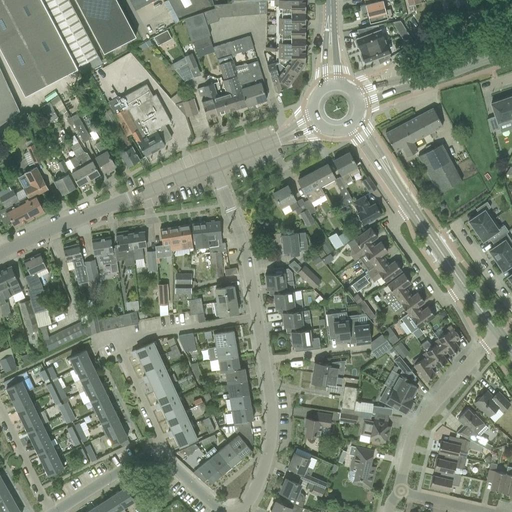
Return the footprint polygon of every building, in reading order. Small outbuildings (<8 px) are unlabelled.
[(2,0),(0,0),(0,49),(24,96),(35,90),(47,84),(2,0)] [(2,0),(47,84),(62,77),(77,69),(76,67),(41,0),(2,0)] [(41,0),(76,67),(98,56),(68,0),(41,0)] [(75,0),(103,53),(135,36),(115,0),(75,0)] [(130,0),(136,10),(154,0),(130,0)] [(213,4),(211,0),(168,0),(177,17),(213,4)] [(273,48),(266,47),(265,47),(265,51),(278,51),(278,62),(267,65),(272,81),(274,91),(277,90),(280,91),(281,89),(287,87),(286,85),(288,82),(290,83),(302,67),(300,66),(302,63),(305,63),(305,57),(307,55),(305,53),(305,48),(307,45),(305,43),(305,32),(307,30),(305,28),(305,22),(307,20),(305,18),(305,6),(307,4),(305,2),(304,0),(273,0),(273,7),(278,7),(278,37),(273,37),(273,48)] [(406,0),(409,10),(415,9),(414,4),(426,1),(426,0),(406,0)] [(258,1),(251,2),(252,15),(259,14),(258,1)] [(266,14),(266,1),(258,1),(259,14),(266,14)] [(365,5),(360,6),(361,13),(367,11),(370,24),(392,18),(390,11),(385,12),(382,1),(365,5)] [(245,15),(244,2),(237,3),(238,16),(245,15)] [(252,15),(251,2),(244,2),(245,15),(252,15)] [(237,3),(231,4),(230,4),(232,17),(238,16),(237,3)] [(225,17),(223,4),(213,5),(214,9),(218,18),(225,17)] [(230,4),(223,4),(225,17),(232,17),(230,4)] [(214,9),(208,11),(212,23),(219,21),(218,18),(214,9)] [(208,11),(202,13),(206,25),(212,23),(208,11)] [(210,35),(206,25),(202,13),(183,19),(191,42),(192,41),(209,35),(209,36),(210,35)] [(399,35),(407,32),(400,21),(392,23),(399,35)] [(360,51),(384,41),(378,25),(365,28),(367,35),(356,39),(356,41),(354,41),(357,48),(359,47),(360,51)] [(167,31),(153,38),(157,46),(171,39),(167,31)] [(407,32),(399,35),(407,47),(414,43),(407,32)] [(209,35),(192,41),(195,50),(211,44),(209,36),(209,35)] [(241,39),(245,51),(253,48),(249,36),(241,39)] [(245,51),(241,39),(231,42),(235,54),(245,51)] [(138,46),(141,52),(152,45),(148,40),(138,46)] [(384,41),(360,51),(361,54),(360,55),(362,61),(364,61),(364,62),(376,57),(379,64),(390,57),(384,41)] [(231,42),(225,44),(229,56),(230,55),(235,54),(231,42)] [(225,44),(219,46),(222,58),(229,56),(225,44)] [(222,58),(219,46),(212,48),(216,60),(217,60),(222,58)] [(184,57),(189,70),(197,66),(192,53),(184,57)] [(229,56),(222,58),(217,60),(219,65),(223,78),(226,77),(235,74),(236,74),(236,73),(230,55),(229,56)] [(189,70),(184,57),(171,64),(174,70),(184,81),(193,78),(189,70)] [(259,68),(250,71),(254,85),(251,86),(257,103),(266,100),(264,93),(267,92),(264,83),(259,68)] [(0,124),(19,111),(0,69),(0,124)] [(242,71),(236,73),(236,74),(235,74),(240,89),(241,89),(246,106),(257,103),(251,86),(254,85),(250,71),(243,74),(242,71)] [(226,77),(227,79),(237,109),(246,106),(241,89),(240,89),(235,74),(226,77)] [(237,109),(227,79),(221,81),(226,94),(221,95),(227,112),(237,109)] [(119,99),(118,96),(107,102),(126,136),(132,133),(145,157),(165,146),(156,129),(158,129),(165,142),(171,138),(164,125),(170,122),(156,94),(152,96),(146,84),(119,99)] [(227,112),(221,95),(216,97),(212,84),(207,86),(217,116),(227,112)] [(217,116),(207,86),(197,89),(199,97),(204,95),(206,100),(201,102),(203,109),(206,119),(217,116)] [(57,96),(49,102),(51,106),(52,108),(54,106),(61,102),(57,96)] [(194,98),(183,102),(175,104),(186,117),(198,113),(194,98)] [(511,121),(503,99),(491,104),(495,116),(487,119),(490,132),(500,129),(499,125),(511,121)] [(49,102),(41,108),(48,124),(57,118),(52,108),(51,106),(49,102)] [(402,125),(385,134),(394,151),(402,147),(403,149),(413,144),(412,142),(442,126),(438,117),(433,108),(402,125)] [(109,110),(103,113),(116,136),(122,132),(109,110)] [(80,120),(73,124),(83,143),(90,139),(80,120)] [(126,149),(119,154),(126,167),(139,160),(124,134),(119,137),(126,149)] [(40,141),(34,144),(42,160),(48,157),(40,141)] [(114,166),(101,142),(95,145),(100,155),(95,158),(103,172),(114,166)] [(34,163),(42,160),(34,144),(27,147),(34,163)] [(426,152),(418,156),(429,178),(432,184),(438,194),(446,189),(462,181),(456,171),(451,162),(442,144),(426,152)] [(99,175),(92,162),(87,154),(84,152),(75,156),(89,180),(99,175)] [(359,172),(356,166),(349,153),(333,161),(345,184),(352,181),(350,177),(359,172)] [(89,180),(75,156),(70,160),(74,168),(75,167),(77,170),(71,173),(78,186),(89,180)] [(76,187),(62,161),(58,164),(64,176),(53,182),(60,196),(76,187)] [(340,177),(335,180),(327,165),(312,172),(320,188),(334,180),(336,185),(343,197),(348,194),(340,177)] [(36,167),(25,173),(17,177),(27,196),(28,199),(32,197),(34,202),(37,200),(35,196),(47,189),(36,167)] [(320,188),(312,172),(298,180),(306,196),(308,200),(303,203),(307,210),(310,214),(315,211),(313,207),(326,200),(320,188)] [(369,193),(376,188),(368,177),(361,181),(369,193)] [(287,186),(273,193),(280,208),(284,215),(292,211),(294,210),(295,210),(299,208),(296,202),(295,202),(287,186)] [(13,191),(8,193),(7,193),(14,206),(17,205),(25,222),(44,212),(37,200),(34,202),(32,197),(28,199),(27,196),(18,200),(13,191)] [(14,206),(7,193),(0,197),(0,198),(5,208),(0,210),(0,216),(4,224),(11,220),(14,227),(25,222),(17,205),(14,206)] [(358,213),(357,213),(362,224),(367,222),(368,224),(374,221),(373,219),(381,215),(375,204),(370,206),(364,196),(352,202),(358,213)] [(476,231),(493,219),(487,209),(490,207),(486,202),(475,209),(479,214),(468,222),(472,228),(473,227),(476,231)] [(310,214),(307,210),(299,214),(306,227),(314,222),(310,214)] [(500,228),(493,219),(476,231),(482,241),(489,237),(492,242),(507,231),(504,226),(500,228)] [(210,222),(205,223),(207,239),(208,247),(208,249),(209,253),(210,253),(212,277),(222,276),(222,275),(220,251),(226,251),(225,243),(221,243),(219,221),(214,222),(214,220),(210,221),(210,222)] [(205,223),(191,224),(193,241),(195,241),(196,248),(208,247),(207,239),(205,223)] [(178,226),(181,250),(192,248),(189,225),(178,226)] [(181,250),(178,226),(159,229),(162,249),(170,247),(171,251),(181,250)] [(351,249),(350,255),(354,261),(358,258),(362,255),(372,248),(368,243),(372,241),(377,237),(370,227),(354,239),(357,244),(351,249)] [(335,233),(327,238),(335,249),(350,240),(345,231),(338,236),(335,233)] [(507,231),(492,242),(495,246),(488,251),(492,258),(493,257),(496,261),(511,249),(511,242),(505,233),(507,231)] [(144,232),(130,234),(132,249),(133,260),(143,259),(141,247),(146,247),(144,232)] [(296,234),(281,235),(282,237),(280,237),(280,238),(280,243),(281,244),(282,244),(283,252),(289,251),(290,256),(298,256),(296,241),(305,240),(304,233),(296,234)] [(117,244),(113,244),(114,247),(114,250),(116,260),(123,259),(124,265),(133,264),(133,260),(132,249),(130,234),(115,236),(117,244)] [(110,237),(91,240),(93,250),(94,257),(98,256),(98,260),(101,260),(102,264),(108,263),(109,263),(109,264),(110,264),(116,263),(116,260),(114,250),(114,247),(112,247),(110,237)] [(325,238),(318,243),(326,254),(333,250),(325,238)] [(362,255),(358,258),(368,273),(382,262),(379,257),(382,255),(387,251),(380,242),(375,245),(372,248),(362,255)] [(78,244),(63,248),(66,262),(72,261),(75,276),(76,276),(78,284),(89,282),(85,265),(83,266),(82,259),(78,244)] [(511,249),(496,261),(498,264),(497,265),(502,271),(511,264),(511,249)] [(323,250),(318,253),(321,258),(326,254),(323,250)] [(155,257),(155,251),(146,251),(148,271),(157,271),(156,257),(155,257)] [(36,273),(46,268),(39,253),(23,261),(30,275),(25,277),(30,289),(27,290),(30,300),(34,314),(48,310),(47,304),(41,285),(36,273)] [(317,254),(310,258),(314,265),(321,261),(317,254)] [(94,260),(84,262),(85,265),(89,282),(98,280),(94,260)] [(386,267),(382,262),(368,273),(370,276),(374,282),(381,277),(385,282),(401,270),(400,268),(400,267),(397,263),(396,263),(394,261),(386,267)] [(11,267),(2,271),(9,287),(13,295),(21,291),(17,283),(18,283),(11,267)] [(320,281),(305,267),(298,273),(313,288),(320,281)] [(9,287),(2,271),(0,271),(0,302),(1,304),(0,305),(1,310),(9,309),(7,302),(6,303),(4,299),(13,295),(9,287)] [(273,295),(292,292),(294,292),(292,281),(285,282),(283,273),(265,275),(266,285),(268,284),(269,295),(273,295)] [(368,273),(351,285),(356,291),(369,283),(366,279),(370,276),(368,273)] [(391,291),(389,292),(382,297),(388,306),(405,294),(401,289),(410,283),(403,273),(387,285),(391,291)] [(175,287),(191,287),(191,274),(176,274),(175,287)] [(98,280),(89,282),(90,290),(97,288),(97,286),(99,285),(98,280)] [(167,284),(157,285),(158,306),(169,305),(167,284)] [(221,288),(215,289),(217,302),(235,299),(233,286),(225,288),(221,288)] [(292,292),(273,295),(274,304),(276,303),(277,314),(282,314),(301,311),(302,311),(301,300),(293,301),(292,292)] [(405,294),(388,306),(393,312),(397,313),(401,310),(404,308),(408,313),(408,314),(415,308),(424,302),(417,292),(409,299),(405,294)] [(357,294),(352,298),(356,304),(362,300),(357,294)] [(201,299),(195,300),(197,314),(203,313),(201,299)] [(217,302),(213,303),(215,316),(225,314),(229,314),(237,312),(237,311),(238,310),(238,305),(236,305),(235,299),(217,302)] [(39,331),(30,300),(19,304),(27,326),(29,334),(39,331)] [(195,300),(188,301),(191,315),(197,314),(195,300)] [(369,308),(363,300),(357,305),(364,312),(369,308)] [(138,301),(125,302),(126,310),(138,308),(138,301)] [(408,313),(405,315),(401,318),(411,333),(434,316),(427,307),(419,313),(415,308),(408,314),(408,313)] [(369,308),(364,312),(365,314),(369,319),(374,316),(369,308)] [(302,320),(301,311),(282,314),(283,322),(285,322),(286,333),(290,332),(309,330),(311,330),(310,319),(302,320)] [(138,324),(136,312),(129,313),(132,325),(138,324)] [(132,325),(129,313),(123,314),(125,326),(132,325)] [(349,339),(346,320),(338,321),(337,313),(326,315),(329,340),(340,338),(340,340),(349,339)] [(89,326),(83,328),(85,334),(85,335),(99,332),(97,320),(96,314),(87,315),(89,326)] [(125,326),(123,314),(116,316),(119,328),(125,326)] [(380,316),(378,314),(370,319),(376,327),(381,322),(378,318),(380,316)] [(116,316),(110,317),(112,329),(119,328),(116,316)] [(110,317),(103,319),(106,331),(112,329),(110,317)] [(346,320),(349,339),(350,343),(360,342),(361,344),(370,343),(368,324),(358,325),(357,317),(346,318),(346,320)] [(103,319),(97,320),(99,332),(106,331),(103,319)] [(85,334),(83,328),(81,322),(73,325),(79,337),(85,334)] [(79,337),(73,325),(68,328),(74,339),(79,337)] [(451,326),(442,332),(443,335),(438,339),(446,349),(445,349),(449,355),(459,348),(453,339),(457,336),(460,339),(451,326)] [(74,339),(68,328),(63,330),(68,342),(74,339)] [(389,328),(381,333),(386,340),(394,335),(389,328)] [(68,342),(63,330),(57,333),(63,345),(68,342)] [(310,339),(309,330),(290,332),(291,341),(293,341),(295,352),(320,349),(318,338),(310,339)] [(216,347),(235,344),(233,331),(213,334),(216,347)] [(57,333),(52,335),(57,347),(63,345),(57,333)] [(193,333),(186,335),(188,352),(196,351),(193,333)] [(57,347),(52,335),(46,338),(52,350),(57,347)] [(188,352),(186,335),(178,336),(179,340),(184,353),(188,352)] [(52,350),(46,338),(41,340),(46,352),(52,350)] [(169,348),(176,345),(173,338),(166,341),(169,348)] [(438,339),(430,345),(427,341),(420,345),(426,352),(434,362),(433,362),(437,368),(447,361),(441,353),(445,349),(446,349),(438,339)] [(379,356),(376,358),(376,359),(388,350),(391,347),(386,340),(371,352),(374,350),(379,356)] [(155,346),(157,345),(155,341),(131,352),(133,357),(137,355),(142,365),(159,357),(155,346)] [(400,342),(393,348),(395,350),(397,353),(405,347),(400,342)] [(237,357),(235,344),(216,347),(218,360),(237,357)] [(176,345),(169,348),(174,358),(180,355),(176,345)] [(85,350),(70,358),(73,364),(71,365),(73,370),(90,362),(85,350)] [(426,352),(418,358),(420,361),(414,365),(425,381),(435,374),(429,366),(433,362),(434,362),(426,352)] [(5,356),(0,358),(0,361),(4,373),(16,367),(14,364),(12,353),(5,356)] [(22,364),(30,360),(28,354),(20,357),(22,364)] [(406,376),(411,371),(399,356),(393,360),(406,376)] [(159,357),(142,365),(147,375),(143,377),(144,380),(168,369),(166,365),(164,367),(159,357)] [(218,360),(219,370),(215,371),(216,374),(220,373),(224,373),(224,372),(239,370),(239,369),(237,357),(218,360)] [(96,372),(90,362),(73,370),(76,374),(77,374),(80,380),(96,372)] [(314,362),(312,373),(342,378),(344,369),(338,368),(337,362),(330,363),(329,365),(314,362)] [(51,366),(46,369),(51,378),(56,375),(51,366)] [(200,376),(201,376),(198,368),(193,371),(195,377),(200,375),(200,376)] [(168,369),(144,380),(145,382),(149,381),(154,392),(172,384),(167,374),(170,372),(168,369)] [(244,369),(239,369),(239,370),(224,372),(224,373),(226,385),(246,382),(244,369)] [(45,384),(50,382),(44,370),(39,373),(45,384)] [(101,383),(96,372),(80,380),(83,385),(81,386),(84,391),(101,383)] [(342,378),(312,373),(311,384),(326,386),(327,384),(341,386),(342,378)] [(399,374),(391,389),(412,400),(411,399),(414,393),(413,393),(416,387),(409,383),(410,381),(399,374)] [(203,381),(201,376),(200,376),(200,375),(195,377),(198,384),(203,381)] [(57,391),(62,388),(58,380),(53,382),(57,391)] [(24,387),(22,381),(6,389),(12,400),(28,392),(26,386),(24,387)] [(50,382),(45,384),(50,395),(55,392),(50,382)] [(226,385),(228,394),(222,395),(223,398),(228,398),(229,398),(248,395),(246,382),(226,385)] [(106,394),(101,383),(84,391),(86,396),(88,395),(90,401),(106,394)] [(172,384),(154,392),(159,403),(155,405),(156,407),(180,397),(179,393),(176,394),(172,384)] [(345,386),(341,408),(341,413),(353,415),(354,410),(355,401),(357,388),(345,386)] [(62,388),(57,391),(61,400),(66,397),(62,388)] [(412,400),(391,389),(392,390),(389,396),(384,393),(380,400),(386,404),(393,407),(394,406),(405,413),(407,410),(409,411),(413,403),(411,403),(412,400)] [(31,396),(28,392),(12,400),(17,411),(32,403),(29,397),(31,396)] [(55,392),(50,395),(56,407),(60,405),(55,392)] [(476,402),(474,403),(481,410),(488,418),(489,417),(499,408),(502,411),(509,404),(498,392),(493,398),(488,393),(486,395),(484,393),(480,398),(479,397),(476,400),(476,402)] [(211,401),(212,401),(209,393),(204,395),(206,402),(211,400),(211,401)] [(106,394),(90,401),(93,407),(92,408),(94,413),(111,405),(106,394)] [(250,408),(248,395),(229,398),(231,411),(250,408)] [(180,397),(156,407),(157,410),(161,408),(166,419),(184,411),(179,401),(182,400),(180,397)] [(373,404),(355,401),(354,410),(371,413),(372,406),(373,404)] [(67,402),(62,404),(66,413),(71,411),(67,402)] [(32,403),(17,411),(22,421),(39,413),(36,408),(35,408),(32,403)] [(66,413),(62,404),(57,407),(62,416),(66,413)] [(116,415),(111,405),(94,413),(96,418),(98,417),(101,423),(116,415)] [(392,409),(372,406),(371,413),(391,416),(392,409)] [(231,411),(233,426),(226,427),(227,433),(234,432),(250,429),(249,421),(253,420),(250,408),(231,411)] [(487,428),(474,414),(473,415),(468,410),(458,420),(463,425),(456,433),(460,435),(483,448),(487,440),(480,436),(479,436),(487,428)] [(75,420),(71,411),(66,413),(70,422),(75,420)] [(189,422),(184,411),(166,419),(171,430),(167,432),(169,435),(193,424),(191,421),(189,422)] [(41,418),(39,413),(22,421),(27,432),(43,425),(40,419),(41,418)] [(66,413),(62,416),(66,424),(70,422),(66,413)] [(330,426),(331,415),(316,413),(314,420),(306,418),(304,427),(306,427),(305,437),(315,438),(315,436),(321,437),(323,425),(330,426)] [(353,415),(341,413),(340,413),(339,421),(356,423),(357,415),(353,415)] [(116,415),(101,423),(104,429),(102,430),(104,434),(121,426),(116,415)] [(208,418),(205,419),(202,420),(208,434),(214,431),(208,418)] [(373,423),(364,421),(361,434),(370,436),(369,440),(382,442),(383,439),(387,440),(390,427),(386,426),(387,422),(377,420),(374,419),(373,423)] [(78,434),(83,431),(79,423),(74,426),(78,434)] [(193,424),(169,435),(170,437),(174,436),(179,447),(196,439),(192,429),(194,428),(193,424)] [(43,425),(27,432),(32,443),(49,435),(47,429),(45,430),(43,425)] [(127,437),(121,426),(104,434),(107,440),(108,439),(111,445),(119,441),(127,437)] [(75,435),(71,427),(66,429),(70,438),(75,435)] [(237,435),(228,443),(240,459),(251,450),(248,448),(253,444),(250,429),(234,432),(237,435)] [(87,440),(83,431),(78,434),(82,443),(87,440)] [(49,435),(32,443),(37,454),(53,446),(50,440),(52,440),(49,435)] [(75,435),(70,438),(75,446),(80,444),(75,435)] [(207,438),(209,443),(216,440),(214,435),(207,438)] [(466,440),(459,438),(449,436),(449,437),(452,437),(451,443),(440,441),(438,452),(448,455),(457,457),(457,456),(458,450),(463,451),(466,440)] [(127,437),(119,441),(122,447),(130,443),(127,437)] [(228,443),(218,452),(230,467),(240,459),(228,443)] [(188,456),(197,448),(195,444),(182,449),(188,456)] [(96,460),(95,457),(89,445),(84,447),(90,460),(91,462),(96,460)] [(53,446),(37,454),(43,464),(60,456),(57,451),(56,452),(53,446)] [(348,476),(348,478),(349,479),(350,481),(351,482),(353,483),(353,484),(370,488),(374,472),(371,471),(372,466),(370,466),(373,451),(355,447),(350,446),(348,455),(353,456),(350,469),(348,476)] [(86,457),(82,448),(77,451),(81,459),(86,457)] [(342,450),(338,462),(341,463),(346,452),(342,450)] [(218,452),(208,460),(220,475),(230,467),(218,452)] [(294,453),(288,468),(295,471),(302,474),(300,479),(310,483),(324,489),(327,483),(310,476),(313,469),(304,465),(306,458),(294,453)] [(457,457),(448,455),(447,461),(436,458),(434,470),(444,472),(454,474),(455,467),(461,469),(464,467),(466,458),(457,456),(457,457)] [(60,456),(43,464),(48,476),(63,468),(61,462),(62,461),(60,456)] [(208,460),(200,466),(192,473),(203,482),(207,479),(210,483),(220,475),(208,460)] [(489,468),(488,474),(487,478),(493,480),(490,490),(501,493),(505,473),(495,471),(495,469),(497,464),(490,463),(489,468)] [(505,473),(501,493),(511,495),(511,492),(511,467),(507,467),(507,468),(506,474),(505,473)] [(444,472),(443,478),(432,476),(430,487),(449,492),(451,485),(458,486),(461,476),(454,474),(444,472)] [(297,492),(300,485),(286,479),(280,493),(287,496),(285,501),(302,508),(301,508),(304,502),(304,497),(303,495),(302,494),(297,492)] [(0,498),(10,493),(4,483),(0,485),(0,498)] [(324,489),(310,483),(307,489),(312,490),(310,493),(321,497),(322,495),(324,489)] [(114,494),(123,508),(134,501),(125,487),(114,494)] [(10,493),(0,498),(0,511),(16,504),(10,493)] [(117,511),(123,508),(114,494),(104,501),(110,511),(117,511)] [(110,511),(104,501),(93,508),(95,511),(110,511)] [(300,511),(302,508),(285,501),(283,506),(276,502),(271,511),(300,511)]
